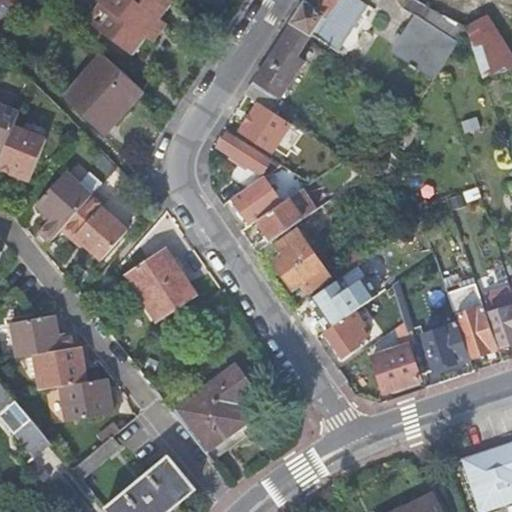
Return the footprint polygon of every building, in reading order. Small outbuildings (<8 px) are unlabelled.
[(0,0),(0,19),(18,0),(0,0)] [(160,19),(173,1),(172,0),(94,0),(99,3),(86,21),(132,56),(146,38),(153,43),(160,34),(167,24),(160,19)] [(356,0),(307,0),(306,2),(247,95),(259,103),(272,111),(304,63),(297,58),(311,36),(337,53),(369,8),(356,0)] [(460,24),(482,77),(511,64),(511,62),(491,11),(460,24)] [(435,81),(458,45),(415,19),(392,54),(435,81)] [(122,112),(141,89),(102,55),(65,97),(102,134),(122,112)] [(273,153),(292,124),(272,111),(259,103),(250,118),(240,132),(273,153)] [(0,161),(13,129),(19,114),(0,106),(0,161)] [(26,182),(29,183),(46,142),(13,129),(0,161),(0,170),(8,174),(14,177),(26,182)] [(271,160),(227,133),(218,147),(240,160),(262,174),(271,160)] [(106,159),(100,165),(109,174),(115,167),(106,159)] [(46,223),(37,232),(49,244),(61,231),(91,198),(79,186),(66,174),(36,206),(41,210),(45,214),(50,219),(46,223)] [(227,189),(234,199),(255,184),(248,174),(227,189)] [(90,175),(79,186),(91,198),(96,193),(103,186),(90,175)] [(25,186),(26,182),(14,177),(12,181),(25,186)] [(234,199),(233,199),(243,212),(252,225),(259,221),(283,203),(265,177),(255,184),(234,199)] [(266,231),(273,241),(295,225),(318,209),(304,188),(283,203),(259,221),(266,231)] [(91,198),(61,231),(79,247),(81,245),(86,249),(94,256),(100,263),(128,233),(103,210),(108,204),(96,193),(91,198)] [(414,203),(407,208),(419,224),(424,220),(419,206),(414,203)] [(407,208),(400,213),(412,229),(419,224),(407,208)] [(41,219),(46,223),(50,219),(45,214),(41,219)] [(283,277),(315,254),(299,231),(295,225),(273,241),(257,252),(263,261),(280,250),(283,254),(272,261),(278,269),(283,277)] [(158,323),(196,297),(180,273),(164,249),(126,275),(158,323)] [(309,301),(314,298),(336,283),(331,276),(315,254),(283,277),(293,291),(303,284),(306,288),(290,300),(293,305),(297,310),(309,301)] [(374,271),(366,277),(379,295),(387,290),(374,271)] [(350,288),(342,278),(336,283),(314,298),(309,301),(319,316),(329,330),(356,312),(363,307),(379,295),(366,277),(350,288)] [(397,283),(393,286),(405,323),(408,331),(413,329),(397,283)] [(477,284),(449,294),(456,316),(460,315),(474,356),(486,352),(498,349),(477,284)] [(485,295),(492,313),(511,305),(511,290),(510,286),(485,295)] [(511,305),(492,313),(502,347),(511,344),(511,343),(511,305)] [(356,312),(329,330),(317,339),(327,354),(335,348),(339,353),(343,358),(360,346),(359,343),(368,336),(362,328),(366,326),(356,312)] [(16,358),(33,355),(77,348),(75,333),(63,335),(57,336),(56,329),(55,323),(54,316),(10,324),(16,358)] [(405,323),(385,337),(390,353),(372,358),(384,392),(402,386),(420,380),(409,346),(413,345),(408,331),(405,323)] [(413,329),(408,331),(413,345),(422,374),(446,366),(470,359),(459,324),(424,336),(421,326),(413,329)] [(77,348),(33,355),(39,391),(60,387),(86,382),(83,370),(82,364),(87,362),(85,355),(84,347),(77,348)] [(86,382),(60,387),(66,422),(117,413),(115,403),(114,397),(110,398),(109,391),(107,378),(86,382)] [(215,379),(172,412),(213,461),(230,448),(247,435),(240,426),(247,420),(215,379)] [(0,417),(9,429),(30,454),(48,439),(11,395),(0,382),(0,417)] [(71,468),(82,481),(120,449),(109,437),(71,468)] [(48,439),(30,454),(35,460),(53,445),(48,439)] [(511,444),(460,462),(467,482),(477,511),(486,511),(511,503),(511,444)] [(172,511),(198,491),(170,457),(106,509),(107,511),(172,511)] [(440,511),(432,495),(395,511),(440,511)]
